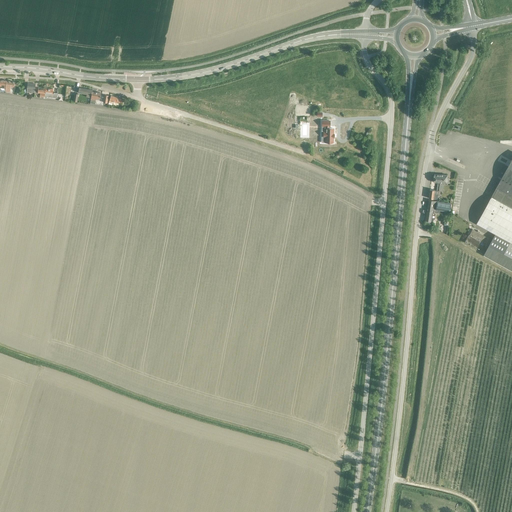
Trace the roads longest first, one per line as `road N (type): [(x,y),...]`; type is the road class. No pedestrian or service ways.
road 1 (unclassified): [(386,511),(424,167),(439,115),(472,52),(472,26)]
road 2 (unclassified): [(353,511),(391,119),(388,90),(365,58),(365,34)]
road 3 (secondary): [(366,511),(409,92)]
road 4 (secondary): [(137,79),(201,74),(299,42),(365,34)]
road 5 (secondary): [(0,66),(137,79)]
